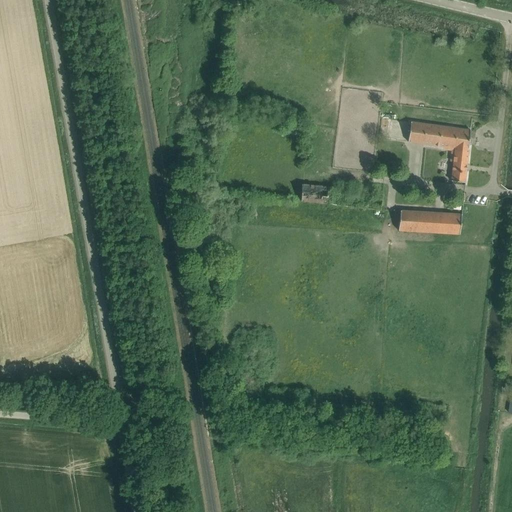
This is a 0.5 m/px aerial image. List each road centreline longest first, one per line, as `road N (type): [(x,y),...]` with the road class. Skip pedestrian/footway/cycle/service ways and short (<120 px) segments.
road 1 (unclassified): [(121,422),(46,0)]
road 2 (unclassified): [(0,413),(121,422)]
